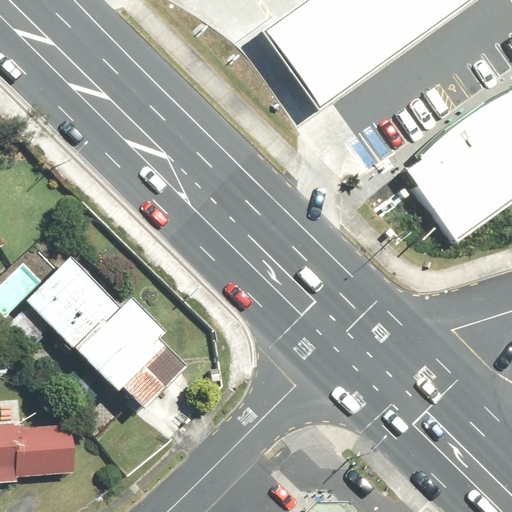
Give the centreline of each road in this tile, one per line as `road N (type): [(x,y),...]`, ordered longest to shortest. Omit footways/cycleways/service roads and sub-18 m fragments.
road 1 (primary): [(0,3),(374,358)]
road 2 (residential): [(167,511),(284,397),(374,358)]
road 3 (primary): [(374,358),(511,495)]
road 4 (unclassified): [(511,310),(374,358)]
